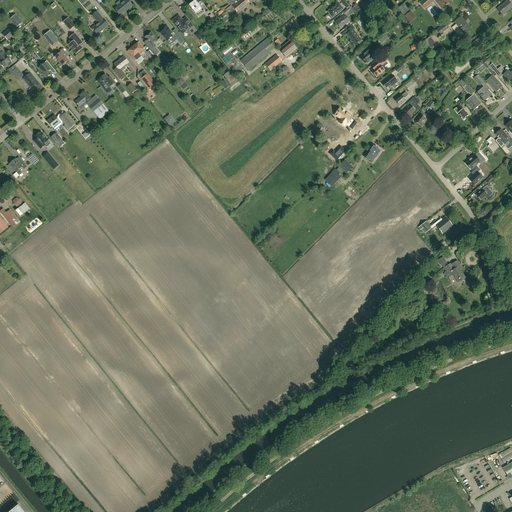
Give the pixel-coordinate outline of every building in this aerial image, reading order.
[(120,15),(132,5),(128,0),(124,0),(114,8),(120,15)] [(188,5),(195,14),(202,8),(201,7),(203,5),(200,1),(200,0),(199,0),(189,0),(190,0),(192,3),(188,5)] [(240,0),(233,7),(231,5),(226,9),(227,11),(229,10),(230,11),(234,8),(238,13),(252,1),(252,2),(254,0),(260,0),(261,0),(240,0)] [(425,8),(433,1),(432,0),(423,0),(420,3),(425,8)] [(505,12),(511,6),(511,5),(508,0),(497,9),(503,15),(506,13),(505,12)] [(93,6),(89,2),(84,6),(87,10),(93,6)] [(338,3),(327,12),(329,14),(328,15),(331,18),(332,17),(333,18),(343,9),(338,3)] [(352,8),(356,13),(361,9),(356,3),(354,5),(355,6),(352,8)] [(406,3),(401,8),(406,14),(411,10),(406,3)] [(97,34),(109,25),(103,19),(97,11),(92,15),(98,23),(92,28),(97,34)] [(404,16),(409,22),(416,17),(411,11),(404,16)] [(15,15),(12,18),(10,19),(17,27),(22,23),(15,15)] [(340,28),(349,20),(345,15),(336,22),(340,28)] [(174,21),(174,22),(175,23),(181,31),(184,28),(186,31),(192,26),(186,18),(182,21),(179,16),(175,19),(174,20),(174,21)] [(463,34),(463,33),(470,27),(461,16),(454,22),(456,24),(452,28),(459,37),(463,34)] [(64,22),(70,29),(74,26),(68,18),(64,22)] [(440,35),(449,27),(448,26),(452,23),(449,20),(446,23),(436,30),(440,35)] [(171,34),(172,32),(167,26),(163,29),(164,30),(160,33),(167,41),(173,36),(171,34)] [(348,33),(347,34),(353,41),(352,42),(355,45),(362,40),(353,30),(355,28),(353,26),(346,31),(348,33)] [(3,34),(7,40),(15,33),(11,28),(3,34)] [(50,31),(44,36),(52,45),(58,40),(50,31)] [(157,40),(151,32),(150,33),(148,34),(148,35),(145,37),(147,40),(145,42),(151,50),(156,46),(155,46),(154,45),(155,44),(156,43),(155,42),(157,40)] [(69,45),(76,53),(82,49),(79,45),(82,43),(74,34),(70,38),(73,41),(69,45)] [(422,43),(428,50),(428,51),(437,44),(430,36),(422,43)] [(269,52),(275,47),(268,38),(240,61),(248,70),(270,52),(269,52)] [(476,48),(483,43),(479,38),(472,43),(472,44),(469,46),(471,48),(474,46),(476,48)] [(286,57),(296,49),(289,41),(283,46),(282,47),(283,49),(281,51),(286,57)] [(380,45),(377,41),(370,46),(373,50),(380,45)] [(133,46),(138,53),(141,57),(141,56),(138,53),(144,48),(139,42),(135,45),(135,44),(133,46)] [(209,44),(202,48),(206,54),(213,50),(209,44)] [(141,57),(138,53),(133,46),(131,48),(131,49),(129,51),(128,52),(136,61),(141,57)] [(453,62),(468,50),(465,46),(446,62),(451,68),(456,65),(453,62)] [(363,60),(362,61),(364,63),(365,63),(366,62),(367,64),(372,60),(371,59),(372,58),(376,55),(372,51),(373,51),(371,49),(369,47),(362,53),(364,55),(361,58),(363,60)] [(58,62),(62,66),(65,63),(68,60),(65,57),(67,55),(62,49),(60,51),(60,52),(55,56),(59,61),(58,62)] [(435,49),(432,51),(430,53),(433,57),(438,54),(435,49)] [(1,50),(0,50),(0,63),(1,64),(0,65),(2,67),(3,66),(3,67),(11,61),(6,54),(5,55),(1,50)] [(19,61),(25,56),(20,51),(15,56),(19,61)] [(148,51),(147,52),(145,53),(152,62),(156,59),(148,51)] [(265,63),(265,64),(270,70),(282,61),(276,54),(265,63)] [(132,66),(129,62),(124,56),(114,64),(117,68),(114,70),(120,77),(122,79),(126,76),(124,74),(123,74),(120,70),(126,64),(129,68),(132,66)] [(137,60),(141,65),(147,60),(143,56),(137,60)] [(382,57),(376,62),(371,66),(373,69),(371,71),(376,77),(386,69),(383,64),(386,62),(382,57)] [(50,70),(53,68),(47,61),(44,63),(39,68),(44,74),(43,74),(46,78),(51,74),(48,71),(50,70)] [(493,71),(485,62),(482,65),(490,73),(493,71)] [(400,69),(400,70),(405,67),(402,63),(395,69),(397,72),(400,69)] [(500,72),(503,75),(508,81),(511,77),(511,71),(510,73),(508,70),(506,72),(501,67),(497,70),(492,64),(489,66),(496,75),(500,72)] [(18,80),(23,75),(20,72),(14,65),(9,70),(18,80)] [(35,82),(37,81),(28,70),(23,74),(26,77),(23,79),(31,88),(36,84),(35,82)] [(115,83),(111,78),(109,80),(107,78),(108,78),(105,74),(97,81),(108,94),(113,90),(110,87),(115,83)] [(150,89),(156,85),(147,74),(142,78),(150,89)] [(385,88),(388,85),(390,88),(398,81),(393,75),(382,83),(385,88)] [(481,84),(483,82),(478,75),(474,78),(480,85),(481,84)] [(181,76),(176,81),(180,86),(186,82),(181,76)] [(496,92),(502,86),(492,76),(486,81),(496,92)] [(407,89),(415,82),(412,78),(410,80),(410,81),(404,85),(407,89)] [(474,92),(463,80),(459,83),(464,89),(465,88),(471,95),(474,92)] [(117,87),(122,93),(125,91),(120,84),(117,87)] [(491,95),(487,90),(484,86),(483,87),(477,92),(485,101),(491,95)] [(94,112),(103,104),(99,99),(98,99),(96,96),(91,99),(85,91),(80,95),(81,97),(80,98),(81,98),(79,99),(75,102),(79,107),(80,109),(87,104),(89,107),(90,107),(94,112)] [(404,98),(408,95),(405,92),(395,100),(399,105),(405,100),(404,98)] [(475,109),(480,104),(472,95),(467,100),(469,103),(468,103),(471,106),(472,106),(475,109)] [(414,97),(409,101),(411,104),(410,105),(404,111),(409,116),(412,112),(413,110),(416,112),(419,109),(416,106),(420,102),(414,97)] [(430,109),(435,104),(430,101),(426,106),(430,109)] [(465,117),(468,115),(463,109),(462,109),(461,107),(457,110),(459,112),(458,113),(461,117),(461,118),(463,120),(465,118),(465,117)] [(335,115),(336,115),(336,114),(341,117),(340,118),(341,119),(339,122),(344,126),(345,124),(346,123),(348,124),(348,123),(350,125),(349,127),(352,129),(357,123),(353,121),(353,122),(350,120),(351,119),(352,117),(340,108),(335,115)] [(418,125),(419,124),(419,125),(422,122),(421,121),(422,120),(425,123),(429,117),(426,114),(426,115),(424,113),(424,112),(422,111),(420,113),(421,114),(415,121),(416,122),(415,123),(418,125)] [(62,112),(58,116),(56,118),(55,116),(48,121),(55,130),(62,124),(61,123),(63,122),(66,125),(65,126),(68,130),(75,125),(66,113),(64,115),(63,114),(62,114),(61,113),(62,112)] [(169,114),(164,119),(171,127),(176,123),(169,114)] [(507,137),(501,129),(495,134),(504,145),(508,141),(511,145),(511,138),(509,136),(507,137)] [(34,141),(35,143),(41,149),(45,145),(44,143),(48,140),(46,138),(47,137),(44,134),(43,135),(41,132),(35,136),(37,139),(34,141)] [(62,140),(56,133),(51,138),(57,144),(62,140)] [(493,152),(499,147),(491,138),(487,141),(490,145),(488,146),(493,152)] [(372,163),(373,161),(380,151),(377,149),(378,148),(374,145),(365,158),(372,163)] [(335,152),(332,155),(332,156),(336,160),(345,151),(341,147),(335,152)] [(43,157),(47,162),(54,169),(58,165),(52,158),(48,153),(43,157)] [(478,160),(475,156),(475,155),(466,163),(468,166),(468,167),(469,167),(471,169),(475,166),(476,166),(480,162),(481,164),(484,162),(481,158),(478,160)] [(23,173),(20,169),(23,167),(24,169),(27,167),(23,161),(20,163),(16,159),(10,164),(17,172),(14,175),(16,178),(23,173)] [(345,160),(339,166),(346,173),(352,167),(345,160)] [(469,179),(475,185),(482,178),(477,172),(480,169),(478,167),(473,172),(475,174),(469,179)] [(341,175),(336,170),(325,181),(331,186),(341,175)] [(486,181),(489,184),(495,179),(492,175),(486,181)] [(19,184),(15,180),(8,185),(12,189),(19,184)] [(480,200),(484,197),(486,199),(492,194),(489,192),(490,191),(486,186),(476,195),(480,200)] [(3,209),(0,210),(0,211),(12,228),(19,222),(10,210),(6,213),(3,209)] [(0,233),(0,234),(8,227),(0,216),(0,233)] [(442,233),(452,226),(445,217),(441,220),(441,219),(431,227),(426,221),(418,228),(420,230),(422,229),(425,233),(431,228),(436,225),(442,233)] [(447,275),(452,272),(457,281),(465,277),(459,267),(461,266),(457,260),(453,263),(454,264),(451,266),(450,263),(444,267),(446,270),(444,271),(444,273),(445,275),(447,275)] [(503,463),(511,457),(511,450),(510,448),(499,455),(503,463)] [(511,461),(503,467),(509,479),(511,477),(511,461)]
